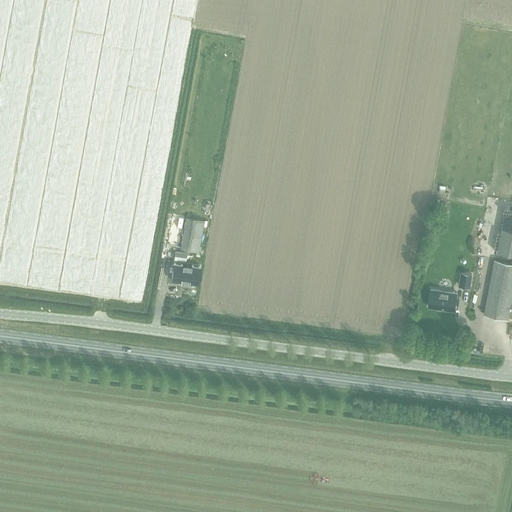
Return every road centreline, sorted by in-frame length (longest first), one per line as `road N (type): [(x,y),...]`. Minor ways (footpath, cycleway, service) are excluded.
road 1 (secondary): [(511,401),(0,336)]
road 2 (unclassified): [(511,378),(0,313)]
